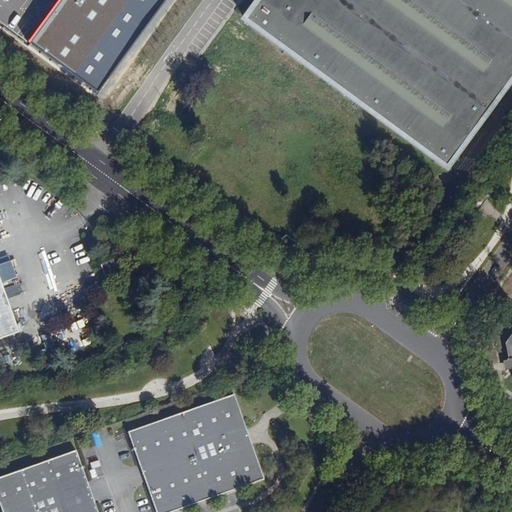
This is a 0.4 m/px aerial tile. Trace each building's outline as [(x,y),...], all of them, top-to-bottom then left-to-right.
[(0,0),(0,24),(96,95),(165,0),(0,0)] [(511,0),(256,0),(243,19),(444,167),(511,74),(511,0)] [(130,118),(126,115),(120,123),(119,124),(119,125),(120,126),(120,127),(121,127),(122,127),(123,127),(124,126),(130,118)] [(485,218),(496,202),(492,199),(481,215),(485,218)] [(499,205),(496,202),(485,218),(488,220),(499,205)] [(286,255),(296,242),(285,234),(275,247),(286,255)] [(127,274),(120,256),(100,263),(107,281),(127,274)] [(0,338),(19,332),(0,279),(0,338)] [(511,326),(503,340),(510,356),(499,360),(503,373),(511,370),(511,371),(511,326)] [(246,430),(234,395),(128,432),(139,464),(140,463),(148,484),(146,485),(155,511),(170,511),(264,480),(251,444),(248,445),(243,431),(246,430)] [(97,511),(76,450),(71,452),(92,511),(97,511)] [(92,511),(71,452),(0,476),(0,505),(2,511),(92,511)] [(148,484),(140,463),(139,464),(146,485),(148,484)]
